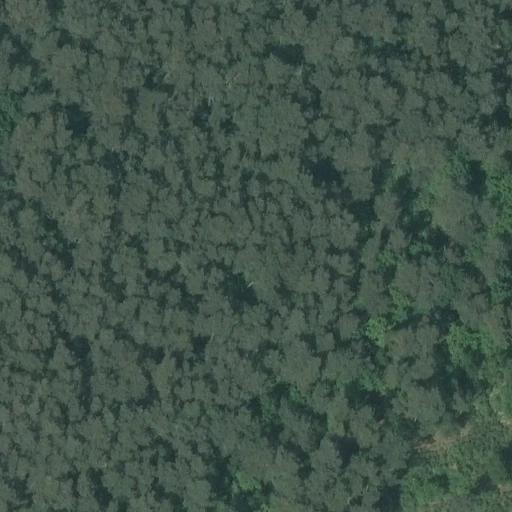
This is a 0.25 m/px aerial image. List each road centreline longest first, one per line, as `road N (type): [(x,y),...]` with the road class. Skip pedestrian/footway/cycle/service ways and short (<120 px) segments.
road 1 (track): [(91,464),(511,275)]
road 2 (track): [(6,147),(91,464)]
road 3 (track): [(511,131),(488,0)]
